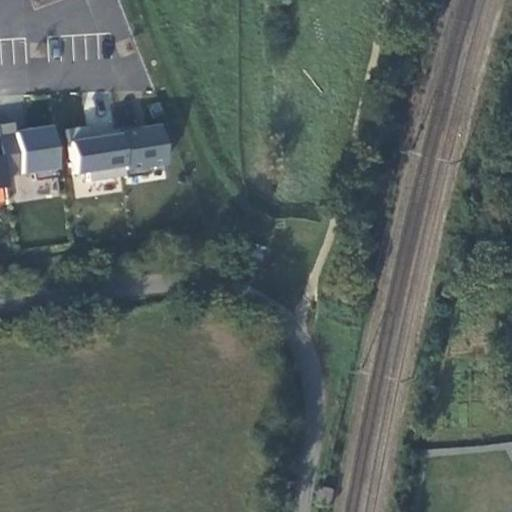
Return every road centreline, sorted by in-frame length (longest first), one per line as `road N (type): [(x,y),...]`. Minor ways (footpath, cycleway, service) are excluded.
road 1 (unclassified): [(303,511),(319,417),(312,362),(270,310),(230,282),(169,275),(0,300)]
road 2 (residential): [(0,85),(122,74)]
